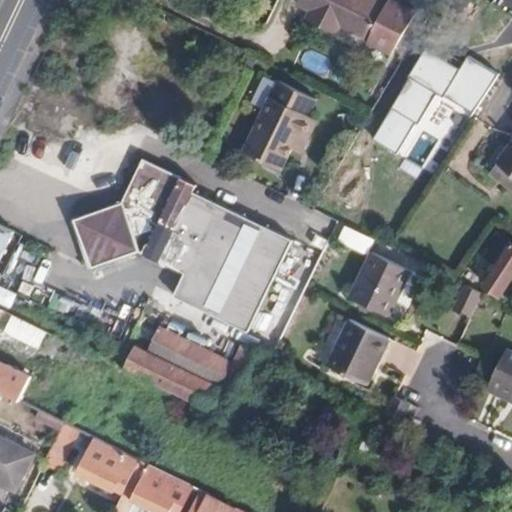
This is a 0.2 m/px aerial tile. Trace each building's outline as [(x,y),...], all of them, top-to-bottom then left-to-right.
[(302,0),(315,6),(312,14),(342,29),(344,25),(345,22),(356,27),(374,35),(373,38),(397,50),(423,7),(408,0),(302,0)] [(97,6),(78,47),(149,82),(169,41),(97,6)] [(345,22),(344,25),(354,30),(356,27),(345,22)] [(214,74),(224,79),(228,71),(218,65),(214,74)] [(282,82),(248,151),(287,169),(297,149),(304,136),(313,140),(322,119),(314,114),(320,101),(282,82)] [(304,136),(297,149),(306,153),(313,140),(304,136)] [(511,145),(499,162),(511,171),(511,145)] [(251,331),(296,241),(196,192),(198,186),(146,160),(126,201),(80,218),(96,264),(140,250),(189,274),(179,294),(251,331)] [(0,223),(0,271),(18,232),(0,223)] [(346,225),(339,240),(365,253),(373,238),(346,225)] [(504,243),(494,259),(505,266),(491,286),(507,296),(511,288),(511,242),(509,240),(510,236),(499,229),(494,237),(504,243)] [(376,251),(353,298),(394,318),(416,272),(376,251)] [(473,266),(462,281),(469,285),(478,270),(473,266)] [(469,285),(458,309),(474,316),(485,292),(469,285)] [(18,314),(55,332),(82,346),(86,337),(34,313),(21,307),(18,314)] [(354,321),(331,367),(370,386),(393,340),(354,321)] [(148,331),(130,369),(245,426),(278,359),(271,356),(246,344),(238,362),(164,327),(160,336),(148,331)] [(511,355),(494,388),(510,395),(511,391),(511,355)] [(0,390),(20,400),(32,376),(0,359),(0,390)] [(397,399),(390,413),(414,425),(421,411),(397,399)] [(57,404),(51,415),(61,420),(66,409),(57,404)] [(65,422),(46,461),(61,468),(79,429),(65,422)] [(38,454),(0,435),(0,476),(2,477),(1,480),(20,489),(38,454)] [(97,438),(80,475),(115,491),(117,488),(123,475),(131,479),(141,459),(97,438)] [(131,479),(125,492),(115,511),(130,511),(136,501),(158,511),(171,511),(172,510),(176,511),(181,511),(194,485),(141,459),(131,479)] [(123,475),(117,488),(125,492),(131,479),(123,475)] [(194,485),(181,511),(248,511),(249,511),(240,507),(236,511),(206,498),(209,492),(194,485)]
